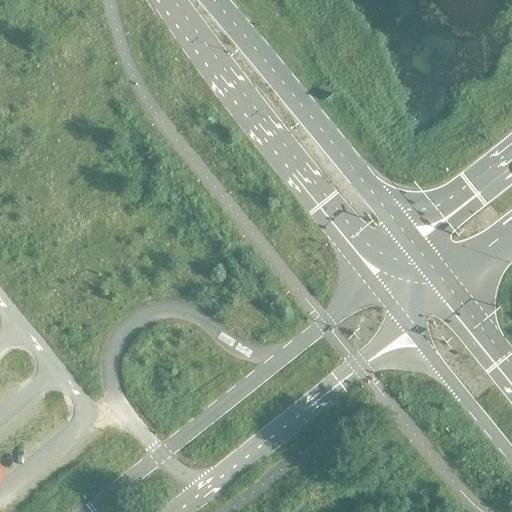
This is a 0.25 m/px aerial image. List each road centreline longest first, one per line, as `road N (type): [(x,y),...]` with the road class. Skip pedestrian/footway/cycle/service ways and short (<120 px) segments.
road 1 (unclassified): [(376,277),(89,511)]
road 2 (secondary): [(166,0),(376,277)]
road 3 (secondary): [(410,239),(211,0)]
road 4 (unclassified): [(169,511),(404,321)]
road 5 (tertiary): [(404,321),(511,456)]
road 6 (motorway): [(511,163),(410,239)]
